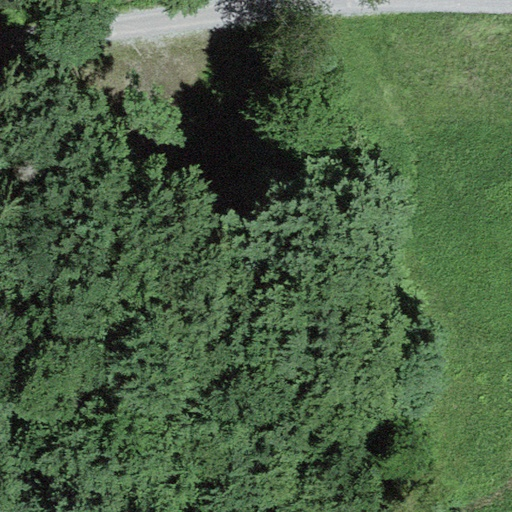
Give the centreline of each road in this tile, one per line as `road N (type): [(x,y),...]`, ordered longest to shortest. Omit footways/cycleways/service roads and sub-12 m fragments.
road 1 (track): [(105,34),(123,325),(114,511)]
road 2 (track): [(0,53),(386,0)]
